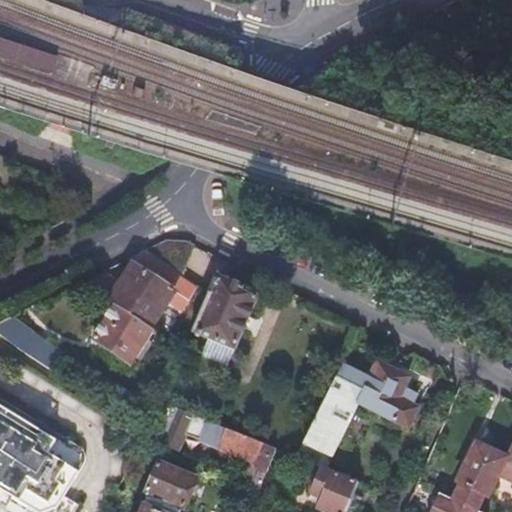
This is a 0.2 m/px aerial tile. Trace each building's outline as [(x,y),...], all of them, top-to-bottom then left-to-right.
[(0,54),(6,57),(19,61),(49,71),(56,54),(25,43),(12,39),(0,34),(0,54)] [(0,223),(0,232),(20,241),(40,230),(3,216),(0,223)] [(141,251),(183,276),(197,246),(187,242),(169,237),(164,240),(141,251)] [(134,255),(107,301),(113,304),(151,329),(173,293),(188,302),(198,286),(141,251),(134,255)] [(209,292),(194,333),(210,339),(239,350),(260,293),(216,276),(209,292)] [(134,365),(154,330),(151,329),(113,304),(92,339),(134,365)] [(6,318),(0,321),(0,336),(18,350),(28,336),(6,318)] [(232,367),(239,350),(210,339),(204,357),(232,367)] [(361,398),(334,386),(299,459),(322,469),(329,472),(358,412),(407,435),(418,414),(407,409),(413,396),(403,391),(408,382),(376,368),(361,398)] [(0,487),(20,500),(17,504),(29,511),(37,511),(41,506),(50,511),(53,511),(77,479),(39,453),(45,445),(6,417),(9,412),(0,405),(0,487)] [(172,421),(161,445),(178,452),(193,420),(168,409),(165,417),(172,421)] [(280,451),(221,426),(216,438),(224,442),(222,446),(256,460),(254,465),(266,471),(273,457),(277,459),(280,451)] [(496,477),(505,459),(475,444),(456,482),(460,484),(452,500),(438,493),(429,511),(475,511),(482,495),(486,497),(496,477)] [(511,484),(511,444),(505,459),(496,477),(511,484)] [(155,496),(149,509),(155,511),(187,511),(201,480),(164,465),(151,495),(155,496)] [(343,511),(356,484),(329,472),(322,469),(309,498),(319,502),(316,510),(320,511),(343,511)]
